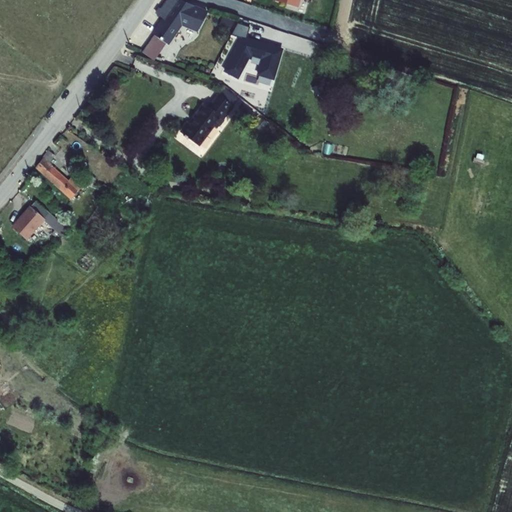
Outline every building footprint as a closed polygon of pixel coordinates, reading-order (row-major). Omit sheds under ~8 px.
[(211,9),(186,0),(166,0),(159,11),(163,14),(150,32),(164,42),(180,21),(203,29),(211,9)] [(237,35),(226,76),(259,84),(262,76),(276,80),(285,46),(247,37),(250,25),(237,22),(234,34),(237,35)] [(164,42),(150,32),(139,46),(153,56),(164,42)] [(178,130),(197,144),(213,124),(215,120),(218,123),(233,104),(216,91),(207,103),(203,100),(193,113),(196,116),(190,123),(187,120),(178,130)] [(51,149),(39,166),(75,197),(85,185),(73,175),(70,179),(50,162),(57,153),(51,149)] [(40,198),(16,223),(30,236),(47,217),(61,229),(67,222),(40,198)]
